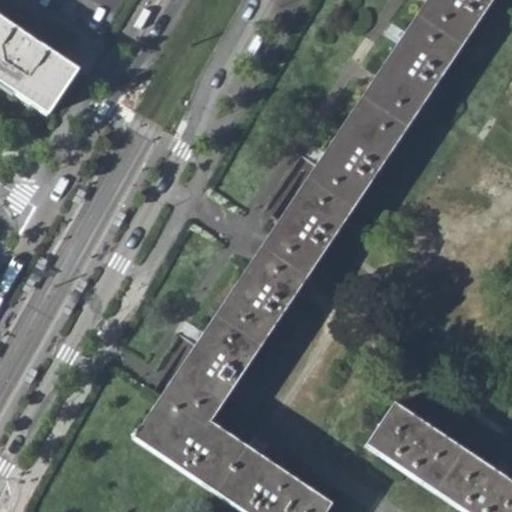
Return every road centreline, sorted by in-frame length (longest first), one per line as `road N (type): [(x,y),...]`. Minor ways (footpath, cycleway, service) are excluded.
road 1 (secondary): [(0,464),(182,150),(204,88),(253,0)]
road 2 (secondary): [(179,0),(44,213)]
